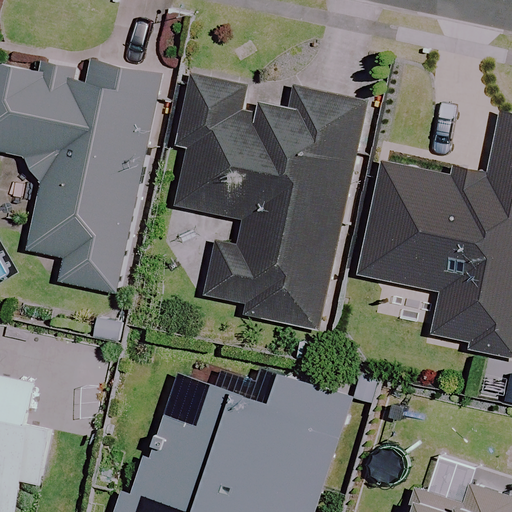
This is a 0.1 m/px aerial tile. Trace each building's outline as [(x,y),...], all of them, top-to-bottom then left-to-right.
[(0,151),(23,156),(40,199),(30,253),(65,259),(61,283),(118,294),(157,77),(91,65),(89,78),(0,61),(0,151)] [(240,115),(242,103),(245,89),(193,79),(180,147),(190,149),(179,210),(224,218),(208,301),(245,308),(243,319),(321,333),(363,103),(295,90),(292,112),(263,107),(261,119),(240,115)] [(511,116),(504,115),(490,179),(388,156),(361,277),(435,293),(425,338),(511,357),(511,116)] [(0,511),(15,511),(21,488),(40,492),(53,429),(27,423),(35,384),(0,376),(0,511)] [(314,511),(353,401),(282,377),(271,409),(175,376),(134,493),(126,490),(118,511),(314,511)] [(495,511),(415,488),(407,511),(495,511)]
